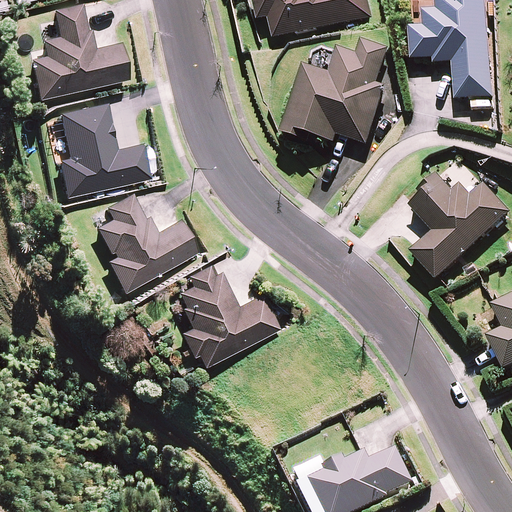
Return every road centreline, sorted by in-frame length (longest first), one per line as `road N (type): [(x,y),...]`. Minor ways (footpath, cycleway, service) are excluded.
road 1 (residential): [(501,511),(399,333),(314,253)]
road 2 (residential): [(314,253),(265,212),(218,149),(176,0)]
road 3 (residential): [(314,253),(400,150),(452,136),(511,150)]
